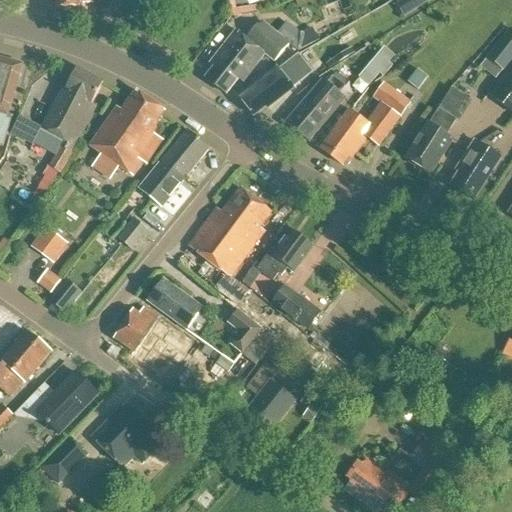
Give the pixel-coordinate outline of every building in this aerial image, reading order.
[(48,0),(49,2),(59,2),(58,9),(80,10),(80,6),(93,7),(93,0),(48,0)] [(271,69),(289,46),(263,26),(257,27),(247,41),(236,33),(214,62),(217,65),(205,80),(226,97),(239,81),(243,84),(261,62),(271,69)] [(511,34),(510,32),(488,61),(504,73),(511,62),(511,34)] [(392,41),(385,49),(378,57),(377,57),(363,73),(374,82),(388,65),(389,67),(396,59),(403,51),(392,41)] [(277,68),(237,99),(253,120),(266,110),(268,112),(294,91),(293,90),(313,75),(298,56),(279,71),(277,68)] [(22,67),(0,61),(0,148),(4,149),(13,119),(8,117),(22,67)] [(92,106),(104,84),(77,71),(65,93),(63,91),(41,131),(68,146),(61,158),(57,155),(49,169),(64,177),(71,163),(75,149),(74,149),(96,108),(92,106)] [(418,71),(408,84),(418,92),(428,79),(418,71)] [(511,75),(492,99),(511,115),(511,75)] [(309,144),(354,90),(342,79),(333,91),(322,82),(286,125),(309,144)] [(383,85),(373,100),(382,107),(367,127),(350,114),(322,152),(342,167),(352,153),(355,156),(367,139),(378,148),(410,105),(383,85)] [(137,126),(151,106),(136,95),(123,115),(117,112),(91,149),(103,157),(94,170),(111,182),(119,169),(125,162),(114,153),(125,137),(128,140),(131,135),(135,139),(142,129),(137,126)] [(125,162),(119,169),(131,178),(140,164),(148,169),(154,160),(155,161),(168,142),(154,133),(158,128),(154,126),(163,113),(151,106),(137,126),(142,129),(135,139),(131,135),(128,140),(125,137),(114,153),(125,162)] [(438,112),(408,160),(432,176),(454,141),(447,137),(456,123),(438,112)] [(18,117),(10,136),(32,146),(40,127),(18,117)] [(168,169),(185,182),(184,181),(209,150),(188,133),(160,167),(165,171),(168,169)] [(473,202),(501,160),(475,143),(459,168),(462,170),(450,188),(473,202)] [(162,210),(185,182),(168,169),(165,171),(160,167),(158,170),(157,169),(138,191),(162,210)] [(3,203),(23,214),(36,193),(16,181),(3,203)] [(260,230),(271,215),(240,192),(222,216),(217,212),(189,250),(211,267),(230,281),(265,234),(260,230)] [(130,253),(146,233),(133,223),(117,243),(130,253)] [(45,230),(31,250),(42,258),(56,238),(45,230)] [(293,275),(312,249),(290,233),(272,258),(270,256),(259,270),(273,281),(277,276),(281,279),(288,270),(293,275)] [(68,247),(56,238),(42,258),(53,267),(68,247)] [(47,269),(36,283),(50,294),(61,280),(47,269)] [(65,315),(82,294),(66,282),(49,302),(65,315)] [(186,332),(201,311),(163,283),(148,304),(186,332)] [(309,333),(323,315),(286,288),(272,306),(309,333)] [(167,386),(195,347),(144,311),(139,317),(133,313),(113,341),(133,355),(129,359),(167,386)] [(263,332),(237,312),(227,325),(239,335),(229,347),(243,358),(263,332)] [(0,389),(1,388),(38,344),(26,334),(0,364),(0,389)] [(1,388),(0,389),(0,391),(9,400),(23,384),(25,386),(51,355),(38,344),(1,388)] [(266,438),(293,403),(268,384),(277,374),(265,365),(246,390),(257,399),(242,419),(266,438)] [(59,438),(100,397),(75,373),(35,415),(59,438)] [(429,379),(401,418),(408,423),(437,385),(429,379)] [(325,406),(309,394),(301,405),(309,411),(303,419),(312,425),(325,406)] [(0,429),(10,418),(0,408),(0,429)] [(120,412),(92,440),(123,472),(134,460),(142,468),(153,456),(145,449),(152,442),(146,437),(152,431),(128,408),(122,414),(120,412)] [(41,469),(58,486),(87,456),(70,439),(41,469)] [(352,482),(344,493),(369,511),(395,511),(409,493),(420,501),(450,461),(424,443),(411,460),(425,470),(411,489),(386,471),(385,474),(368,461),(362,468),(358,465),(348,479),(352,482)]
